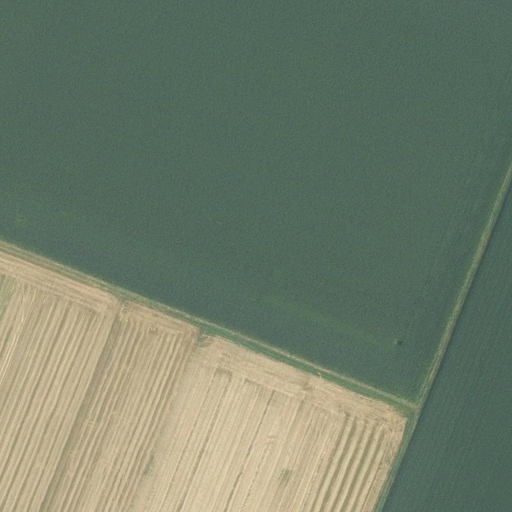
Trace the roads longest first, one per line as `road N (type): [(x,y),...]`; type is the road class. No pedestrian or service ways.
road 1 (track): [(420,412),(0,246)]
road 2 (track): [(388,511),(511,178)]
